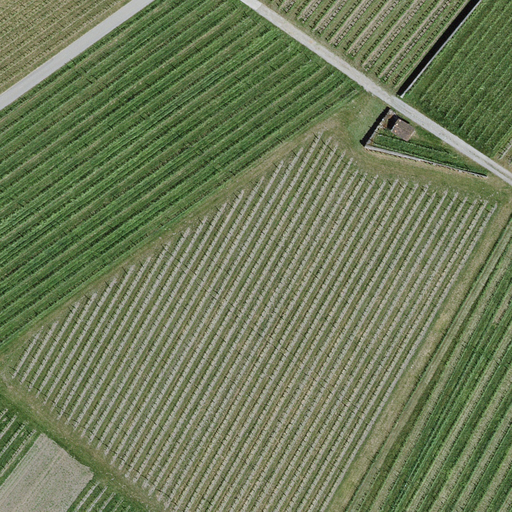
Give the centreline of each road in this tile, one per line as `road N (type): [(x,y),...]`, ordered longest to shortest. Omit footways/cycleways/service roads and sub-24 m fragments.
road 1 (track): [(250,0),(511,179)]
road 2 (track): [(0,105),(143,0)]
